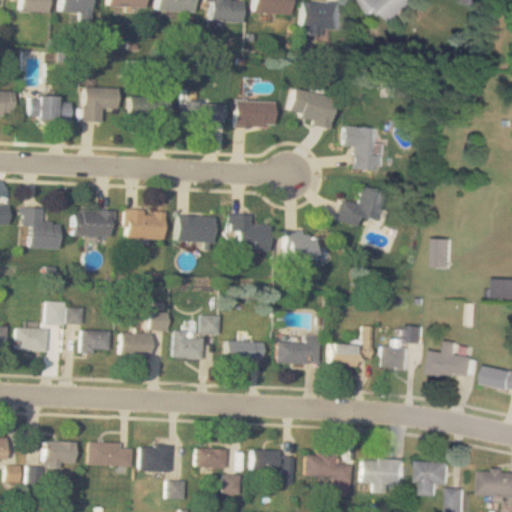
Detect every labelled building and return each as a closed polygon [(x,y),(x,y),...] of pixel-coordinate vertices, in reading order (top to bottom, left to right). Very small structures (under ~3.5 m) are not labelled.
[(16,0),(16,10),(43,11),(43,0),(16,0)] [(56,0),(56,12),(91,12),(91,0),(56,0)] [(152,0),(152,10),(190,10),(190,0),(152,0)] [(205,2),(205,19),(238,21),(238,0),(201,0),(201,2),(205,2)] [(286,0),(249,0),(249,11),(286,12),(286,0)] [(296,0),(296,27),(339,27),(339,0),(296,0)] [(388,21),(412,0),(357,0),(369,14),(377,8),(388,21)] [(110,87),(79,86),(78,120),(99,121),(99,107),(110,107),(110,87)] [(9,89),(0,88),(0,113),(8,114),(9,89)] [(326,124),(331,97),(289,88),(284,115),(326,124)] [(51,95),(24,95),(24,118),(65,118),(65,99),(51,99),(51,95)] [(167,97),(133,97),(133,121),(167,121),(167,97)] [(270,126),(270,100),(230,100),(230,126),(270,126)] [(219,101),(178,101),(178,124),(219,124),(219,101)] [(375,127),(339,125),(338,145),(349,145),(348,167),(380,168),(381,155),(374,155),(375,127)] [(331,220),(353,226),(356,216),(373,221),(381,192),(357,186),(353,202),(337,198),(331,220)] [(55,247),(55,221),(37,221),(37,206),(17,206),(17,226),(24,226),(24,247),(55,247)] [(109,236),(109,210),(68,210),(68,236),(109,236)] [(119,237),(158,238),(158,210),(120,210),(119,237)] [(247,214),(224,214),(224,239),(233,239),(233,251),(265,251),(265,225),(246,224),(247,214)] [(210,215),(172,215),(172,241),(210,241),(210,215)] [(309,230),(281,230),(281,261),(309,261),(309,230)] [(432,267),(450,267),(450,238),(432,238),(432,267)] [(493,298),(511,298),(511,279),(493,279),(493,298)] [(76,322),(76,308),(59,308),(59,301),(41,301),(41,323),(60,323),(60,322),(76,322)] [(162,313),(145,313),(145,328),(162,328),(162,313)] [(215,333),(215,315),(195,315),(195,333),(215,333)] [(352,366),(352,357),(367,357),(368,326),(358,326),(358,344),(325,343),(324,365),(352,366)] [(10,327),(10,350),(41,350),(41,327),(10,327)] [(76,352),(104,352),(104,329),(76,329),(76,352)] [(197,358),(197,337),(181,337),(181,330),(168,330),(168,358),(197,358)] [(114,355),(144,355),(145,333),(114,332),(114,355)] [(314,335),(301,335),(301,341),(273,341),(273,363),(314,363),(314,335)] [(407,340),(389,340),(389,345),(376,345),(376,368),(407,368),(407,340)] [(258,341),(221,341),(221,360),(258,360),(258,341)] [(471,356),(455,355),(456,341),(444,341),(444,351),(428,350),(427,374),(471,375),(471,356)] [(481,383),(511,388),(511,370),(484,365),(481,383)] [(57,468),(57,462),(71,462),(71,441),(39,441),(39,468),(57,468)] [(127,465),(127,446),(117,446),(117,441),(84,441),(84,465),(127,465)] [(165,444),(135,444),(135,470),(165,470),(165,444)] [(191,466),(221,467),(221,448),(191,448),(191,466)] [(277,471),(277,482),(290,483),(290,451),(247,451),(247,471),(277,471)] [(332,454),(302,452),(301,478),(347,480),(348,463),(331,462),(332,454)] [(357,482),(369,482),(369,490),(382,490),(382,483),(402,484),(403,458),(357,457),(357,482)] [(447,461),(416,460),(416,483),(419,483),(419,494),(435,494),(435,482),(447,482),(447,461)] [(1,482),(16,481),(16,465),(1,465),(1,482)] [(477,495),(511,495),(511,470),(478,470),(477,495)] [(220,492),(235,492),(235,475),(220,475),(220,492)] [(462,511),(462,487),(446,487),(446,511),(462,511)]
